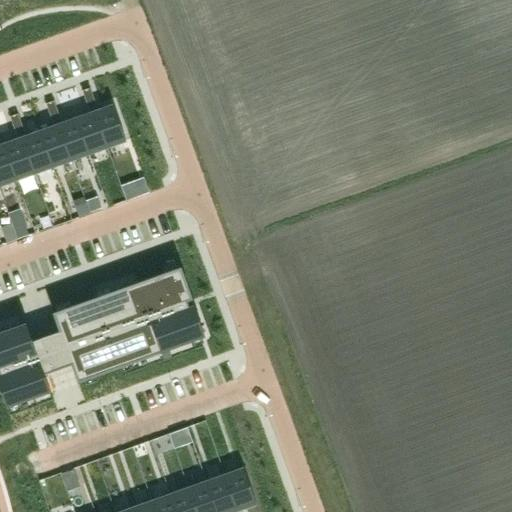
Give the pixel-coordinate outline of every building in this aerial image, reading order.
[(90,88),(82,91),(86,101),(94,98),(90,88)] [(94,98),(86,101),(90,112),(94,111),(98,109),(94,98)] [(54,101),(46,104),(50,114),(58,111),(54,101)] [(98,109),(94,111),(107,147),(126,140),(113,104),(98,109)] [(58,111),(50,114),(54,125),(58,124),(62,122),(58,111)] [(90,112),(76,117),(89,153),(107,147),(94,111),(90,112)] [(18,114),(10,116),(14,127),(22,124),(18,114)] [(62,122),(58,124),(71,160),(89,153),(76,117),(62,122)] [(22,124),(14,127),(18,138),(22,137),(26,135),(22,124)] [(54,125),(40,130),(53,166),(71,160),(58,124),(54,125)] [(26,135),(22,137),(35,173),(53,166),(40,130),(26,135)] [(18,138),(4,143),(17,179),(35,173),(22,137),(18,138)] [(0,144),(0,185),(17,179),(4,143),(0,144)] [(137,195),(133,184),(122,188),(126,199),(137,195)] [(97,196),(86,201),(90,212),(102,208),(97,196)] [(26,322),(0,331),(0,371),(1,373),(0,373),(0,388),(6,406),(50,390),(44,373),(72,363),(78,380),(204,335),(194,304),(189,306),(186,299),(191,298),(180,267),(54,312),(60,329),(32,339),(26,322)] [(243,467),(224,474),(237,510),(241,508),(256,503),(243,467)] [(79,486),(74,473),(64,476),(69,489),(79,486)] [(224,474),(206,480),(217,511),(231,511),(233,511),(237,510),(224,474)] [(217,511),(206,480),(188,487),(197,511),(217,511)] [(197,511),(188,487),(170,493),(176,511),(197,511)] [(176,511),(170,493),(152,500),(156,511),(176,511)] [(156,511),(152,500),(134,506),(135,511),(156,511)]
